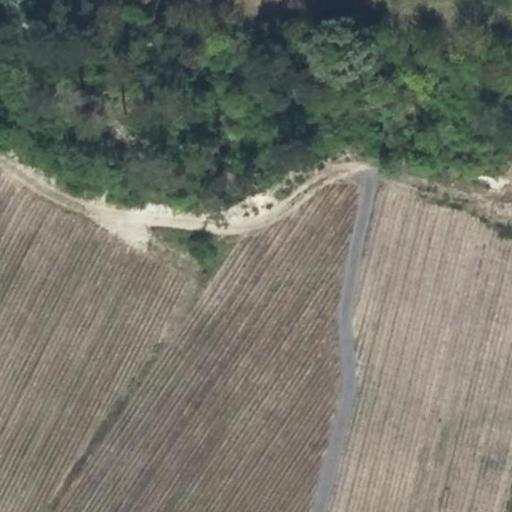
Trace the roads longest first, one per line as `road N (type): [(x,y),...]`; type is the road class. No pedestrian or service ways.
road 1 (track): [(511,220),(373,168),(336,170),(252,225),(113,217),(0,162)]
road 2 (track): [(373,168),(348,302),(348,412),(323,511)]
